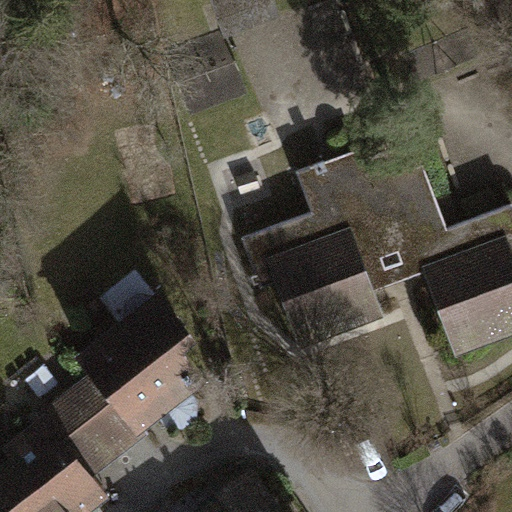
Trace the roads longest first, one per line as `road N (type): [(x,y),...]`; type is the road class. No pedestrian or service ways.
road 1 (residential): [(381,511),(249,441),(135,507)]
road 2 (residential): [(381,511),(511,422)]
